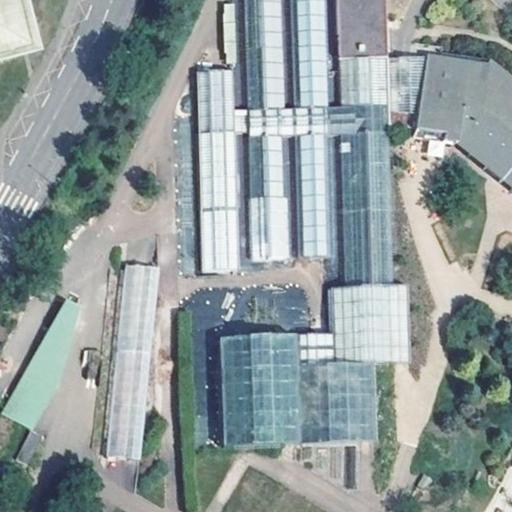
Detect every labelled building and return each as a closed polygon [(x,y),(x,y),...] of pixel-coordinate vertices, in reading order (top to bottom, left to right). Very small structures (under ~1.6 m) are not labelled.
[(0,0),(0,61),(33,53),(20,0),(0,0)] [(412,132),(414,118),(389,113),(388,60),(339,61),(340,110),(324,111),(320,0),(290,0),(294,111),(283,112),(278,0),(238,0),(242,113),(232,113),(230,73),(196,74),(205,272),(239,271),(233,140),(248,139),(251,267),(283,267),(280,139),(294,138),(297,266),(328,265),(325,138),(342,137),(345,293),(329,293),(331,336),(294,338),(215,341),(219,452),(297,450),(368,448),(367,372),(406,370),(405,291),(391,292),(386,136),(388,136),(388,127),(412,132)] [(336,0),(339,61),(388,60),(385,0),(336,0)] [(414,118),(412,132),(410,143),(457,152),(458,146),(502,182),(511,190),(511,76),(492,59),(488,63),(426,52),(414,118)] [(156,271),(125,267),(104,459),(137,463),(156,271)] [(80,306),(67,300),(1,412),(32,430),(61,382),(80,306)] [(226,467),(225,466),(201,511),(203,511),(225,511),(245,477),(243,476),(250,464),(232,455),(226,467)]
